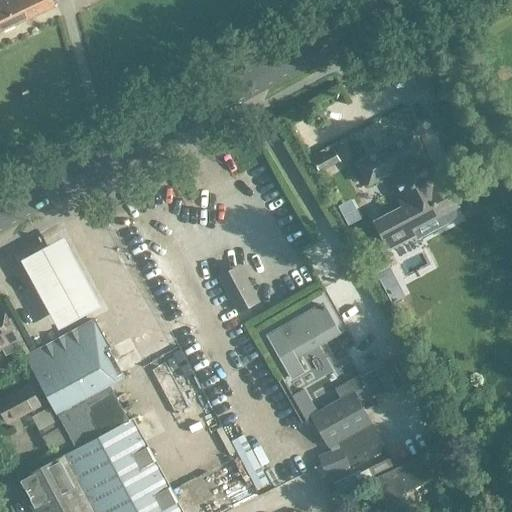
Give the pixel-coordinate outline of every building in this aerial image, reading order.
[(5,0),(6,1),(0,4),(0,32),(32,18),(28,9),(23,11),(18,0),(5,0)] [(18,0),(23,11),(28,9),(32,18),(55,7),(51,0),(18,0)] [(43,102),(53,116),(65,107),(55,93),(43,102)] [(444,181),(439,183),(413,133),(356,163),(368,186),(386,177),(402,207),(374,221),(388,249),(414,235),(412,229),(457,206),(444,181)] [(320,172),(340,161),(334,149),(313,160),(320,172)] [(467,208),(463,200),(456,204),(460,211),(467,208)] [(272,221),(283,256),(299,251),(288,216),(272,221)] [(64,240),(21,264),(59,332),(102,309),(64,240)] [(220,277),(239,311),(258,301),(239,267),(220,277)] [(340,333),(324,305),(310,313),(309,311),(265,336),(290,379),(303,372),(295,358),(340,333)] [(0,306),(0,348),(4,355),(21,346),(16,337),(0,306)] [(26,356),(39,380),(48,398),(56,413),(109,385),(124,377),(93,320),(26,356)] [(165,402),(178,397),(160,350),(147,355),(165,402)] [(389,359),(374,368),(388,392),(403,383),(389,359)] [(48,398),(39,380),(0,400),(0,409),(6,421),(48,398)] [(56,413),(76,449),(128,421),(109,385),(56,413)] [(385,449),(369,422),(353,394),(312,417),(328,446),(337,440),(339,445),(317,455),(328,478),(349,468),(385,449)] [(181,511),(132,419),(128,421),(76,449),(65,455),(94,511),(181,511)] [(245,436),(233,442),(257,490),(270,483),(245,436)] [(33,511),(94,511),(65,455),(17,481),(33,511)] [(432,479),(425,463),(421,456),(373,479),(388,511),(400,511),(407,509),(400,495),(432,479)]
